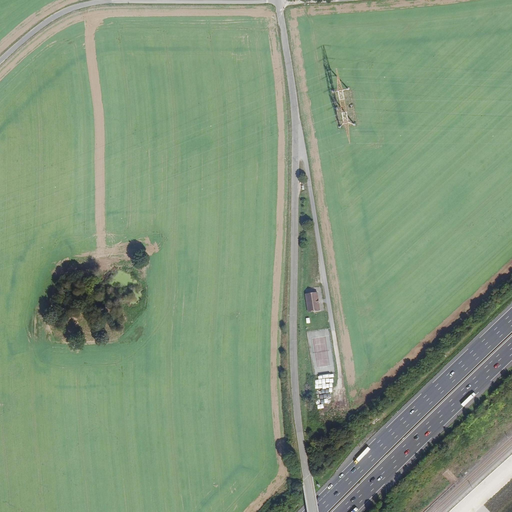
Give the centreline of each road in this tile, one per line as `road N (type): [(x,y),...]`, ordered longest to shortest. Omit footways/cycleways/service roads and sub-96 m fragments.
road 1 (tertiary): [(306,478),(293,349),(295,130),(278,0)]
road 2 (motorway): [(511,318),(312,511)]
road 3 (motorway): [(344,511),(511,349)]
road 4 (residential): [(103,1),(278,0)]
road 5 (unclassified): [(0,59),(49,19),(103,1)]
